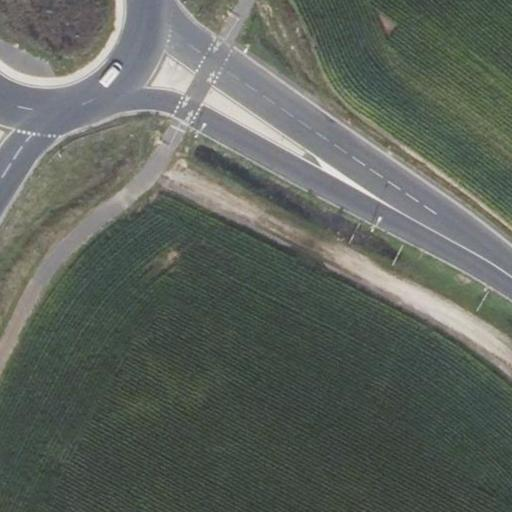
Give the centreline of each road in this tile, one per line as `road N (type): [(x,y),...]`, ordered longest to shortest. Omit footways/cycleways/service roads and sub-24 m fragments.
road 1 (unclassified): [(355,175),(149,12)]
road 2 (unclassified): [(114,85),(355,175)]
road 3 (unclassified): [(511,276),(355,175)]
